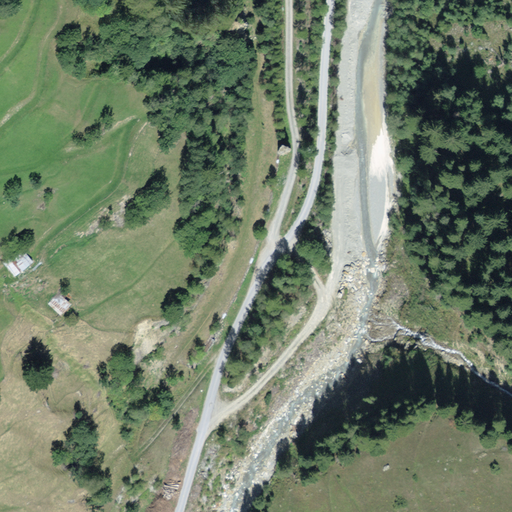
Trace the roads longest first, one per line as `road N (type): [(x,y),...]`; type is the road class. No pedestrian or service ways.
road 1 (tertiary): [(132,511),(178,360),(243,221),(255,143),(254,0)]
road 2 (track): [(330,0),(308,203),(267,258)]
road 3 (track): [(267,258),(228,351),(179,511)]
road 4 (track): [(286,0),(294,154),(267,258)]
road 5 (track): [(204,426),(305,330),(338,270)]
